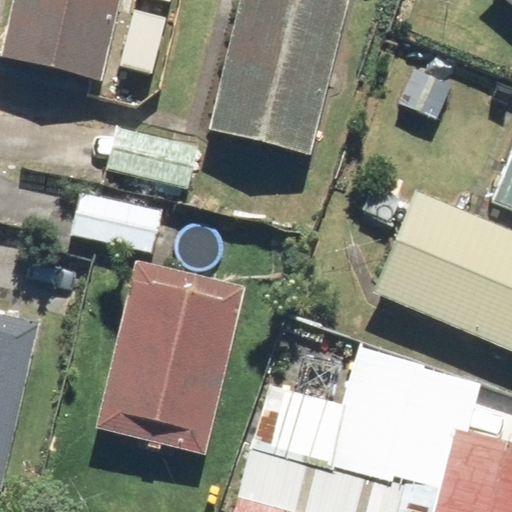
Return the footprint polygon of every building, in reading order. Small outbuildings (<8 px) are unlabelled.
[(125,0),(21,0),(7,66),(107,87),(125,0)] [(354,0),(247,0),(215,137),(316,161),(354,0)] [(511,0),(502,0),(511,8),(511,0)] [(197,147),(124,135),(117,178),(190,190),(197,147)] [(511,159),(494,211),(511,217),(511,159)] [(164,214),(83,196),(74,238),(155,257),(164,214)] [(511,235),(420,198),(377,301),(511,356),(511,235)] [(248,292),(137,268),(101,434),(212,458),(248,292)] [(40,331),(0,323),(0,491),(10,493),(40,331)] [(511,511),(511,447),(457,434),(442,493),(389,480),(395,457),(359,448),(354,471),(335,467),(350,407),(266,386),(235,511),(511,511)]
